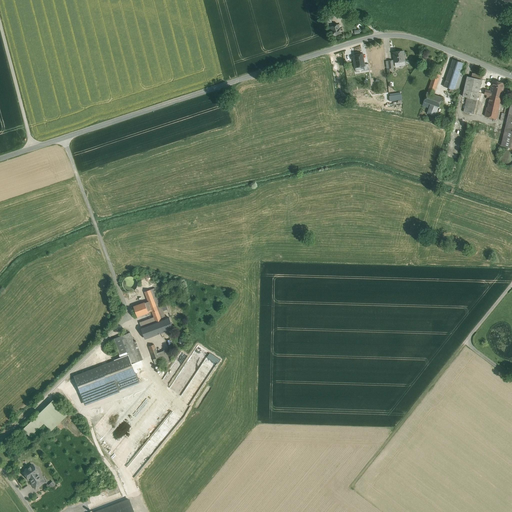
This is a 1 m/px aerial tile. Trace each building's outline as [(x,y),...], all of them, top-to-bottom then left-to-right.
[(338,24),(331,26),(332,30),(334,36),(341,33),(340,28),(339,28),(338,24)] [(403,51),(394,52),(395,66),(396,67),(398,67),(399,66),(404,65),(405,64),(403,51)] [(363,53),(354,55),(355,60),(354,60),(355,70),(360,69),(360,71),(365,70),(364,66),(365,66),(365,64),(363,53)] [(463,63),(453,60),(448,74),(458,77),(460,73),(463,63)] [(434,72),(427,92),(434,94),(440,74),(434,72)] [(458,77),(448,74),(444,86),(458,91),(463,74),(460,73),(458,77)] [(482,80),(467,76),(462,96),(467,97),(477,99),(482,80)] [(504,83),(494,81),(491,91),(491,94),(501,97),(504,83)] [(427,92),(424,101),(429,103),(438,107),(439,107),(442,97),(434,94),(427,92)] [(501,97),(491,94),(490,96),(488,108),(487,107),(485,116),(497,119),(499,110),(498,110),(501,97)] [(477,99),(467,97),(463,112),(474,114),(477,99)] [(511,100),(501,145),(511,147),(511,100)] [(438,107),(430,104),(427,113),(435,116),(438,107)] [(511,151),(510,151),(508,150),(505,151),(502,153),(501,155),(500,158),(501,161),(502,163),(505,165),(508,165),(511,165),(511,163),(511,151)] [(137,287),(138,284),(137,281),(136,278),(133,277),(130,276),(127,277),(125,278),(123,281),(122,284),(123,287),(125,289),(127,291),(130,292),(133,291),(136,289),(137,287)] [(156,322),(141,328),(145,339),(165,332),(161,321),(162,320),(161,318),(165,317),(155,288),(145,292),(156,322)] [(145,303),(134,307),(137,316),(148,312),(145,303)] [(162,320),(161,321),(165,332),(173,329),(169,318),(162,320)] [(130,332),(121,336),(124,345),(134,342),(130,332)] [(121,336),(114,339),(121,358),(128,356),(124,345),(121,336)] [(134,342),(124,345),(128,356),(131,364),(132,364),(141,360),(137,351),(139,350),(136,341),(134,342)] [(154,344),(148,346),(153,359),(159,357),(157,353),(154,344)] [(159,357),(153,359),(155,364),(171,358),(169,353),(159,357)] [(139,383),(136,375),(132,364),(131,364),(128,356),(121,358),(74,376),(84,405),(119,392),(119,390),(138,382),(139,383)] [(38,415),(23,429),(30,436),(44,422),(38,415)] [(32,465),(28,468),(28,470),(24,473),(27,478),(28,478),(33,484),(40,478),(35,471),(36,469),(32,465)] [(33,484),(32,485),(35,489),(44,482),(41,478),(40,478),(33,484)] [(94,511),(133,511),(129,499),(94,511)]
